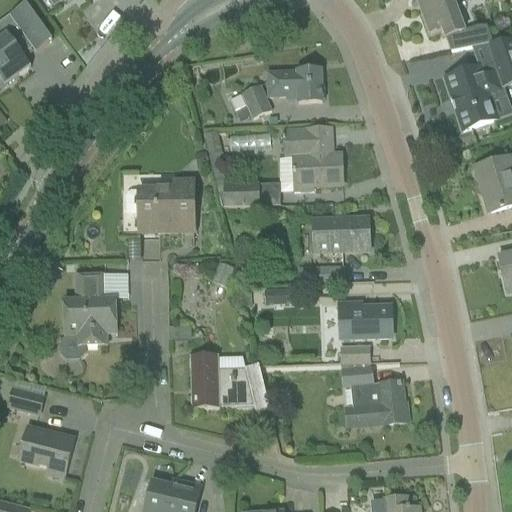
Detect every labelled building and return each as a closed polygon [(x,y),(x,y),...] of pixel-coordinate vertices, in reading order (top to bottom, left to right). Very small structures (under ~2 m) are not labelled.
[(416,0),(430,36),(443,31),(447,41),(452,55),(470,51),(489,47),(493,46),(487,29),(478,30),(466,34),(465,33),(452,0),(416,0)] [(0,42),(0,84),(2,83),(6,88),(5,88),(6,89),(32,71),(23,58),(33,51),(36,56),(53,44),(26,7),(0,25),(0,38),(2,41),(0,42)] [(465,76),(446,82),(456,113),(464,135),(483,128),(498,123),(488,95),(511,87),(511,42),(493,46),(489,47),(496,66),(480,71),(465,76)] [(298,76),(269,78),(270,101),(286,100),(298,100),(298,104),(298,107),(303,107),(323,106),(323,105),(325,103),(325,92),(322,91),(321,74),(298,75),(298,76)] [(230,103),(239,125),(252,119),(253,123),(271,115),(268,108),(261,90),(230,103)] [(285,161),(293,161),(294,196),(315,195),(315,190),(343,189),(342,159),(333,159),(332,133),(311,133),(307,134),(283,135),(285,161)] [(209,158),(223,155),(218,135),(204,138),(209,158)] [(206,154),(194,157),(198,173),(209,171),(206,154)] [(475,171),(489,217),(507,212),(511,210),(511,160),(510,161),(494,165),(475,171)] [(140,219),(140,237),(195,236),(194,186),(175,186),(175,194),(140,194),(132,195),(128,197),(127,200),(127,214),(129,217),(132,218),(140,219)] [(261,211),(260,187),(224,188),(225,213),(261,211)] [(313,225),(314,257),(371,255),(370,223),(313,225)] [(511,258),(499,261),(507,297),(511,296),(511,258)] [(212,286),(227,293),(235,273),(220,267),(212,286)] [(299,274),(300,290),(345,288),(344,271),(299,274)] [(60,357),(68,364),(80,363),(87,356),(87,350),(108,349),(108,339),(117,339),(116,303),(106,303),(105,278),(76,279),(76,304),(64,304),(65,334),(66,341),(60,347),(60,357)] [(292,292),(266,293),(266,308),(292,307),(292,292)] [(339,308),(341,344),(369,343),(392,343),(391,310),(367,311),(362,311),(362,307),(339,308)] [(341,352),(342,368),(371,367),(370,351),(341,352)] [(218,359),(191,360),(192,413),(220,412),(221,410),(254,410),(256,417),(270,414),(264,389),(259,369),(245,372),(246,373),(218,374),(218,366),(218,359)] [(346,412),(349,431),(382,428),(382,429),(408,426),(406,407),(404,407),(401,386),(382,388),(374,389),(371,367),(342,368),(343,393),(351,392),(353,411),(346,412)] [(9,410),(41,418),(46,401),(13,394),(9,410)] [(28,432),(20,465),(40,470),(47,472),(66,477),(75,444),(28,432)] [(153,485),(146,511),(196,511),(200,497),(153,485)] [(384,511),(418,511),(419,511),(417,511),(408,511),(407,502),(384,504),(384,511)]
